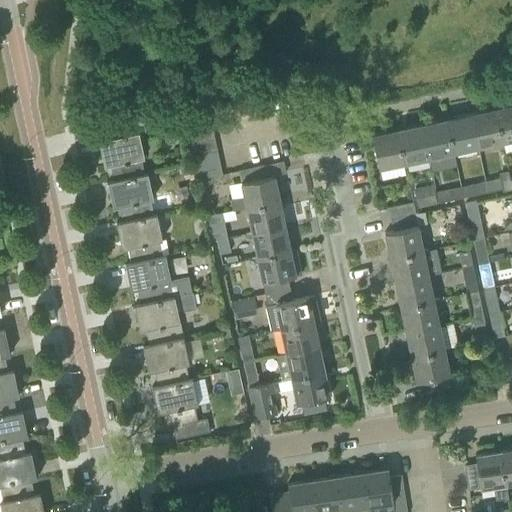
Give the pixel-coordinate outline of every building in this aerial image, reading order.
[(511,104),(495,108),(502,141),(511,139),(511,104)] [(502,141),(495,108),(471,113),(478,147),(502,141)] [(478,147),(471,113),(446,119),(453,152),(478,147)] [(211,126),(209,115),(184,120),(187,132),(211,126)] [(453,152),(446,119),(421,124),(428,157),(453,152)] [(98,140),(102,159),(104,166),(110,165),(113,180),(143,173),(140,158),(144,157),(138,131),(130,133),(127,121),(115,123),(118,136),(98,140)] [(428,157),(421,124),(397,129),(404,162),(428,157)] [(214,138),(211,126),(187,132),(189,143),(214,138)] [(404,162),(397,129),(371,135),(379,168),(404,162)] [(216,150),(214,138),(189,143),(192,155),(216,150)] [(219,162),(216,150),(192,155),(194,167),(219,162)] [(222,174),(219,162),(194,167),(197,179),(222,174)] [(263,165),(253,167),(238,170),(244,197),(230,199),(232,210),(246,207),(279,200),(274,175),(265,176),(263,165)] [(147,172),(143,173),(113,180),(107,181),(113,207),(118,206),(122,221),(152,214),(149,199),(153,198),(147,172)] [(499,178),(485,181),(487,191),(502,188),(499,178)] [(487,191),(485,181),(471,184),(473,194),(487,191)] [(438,202),(436,191),(434,182),(413,187),(418,206),(438,202)] [(452,199),(450,188),(436,191),(438,202),(452,199)] [(467,200),(471,231),(497,228),(493,197),(467,200)] [(284,225),(279,200),(246,207),(251,232),(284,225)] [(414,213),(412,201),(387,207),(390,219),(414,213)] [(205,216),(209,233),(226,229),(222,212),(205,216)] [(156,213),(152,214),(122,221),(116,222),(121,248),(127,247),(131,262),(161,255),(158,241),(162,240),(156,213)] [(392,230),(384,232),(389,257),(422,250),(420,240),(417,225),(414,213),(390,219),(392,230)] [(290,249),(284,225),(251,232),(257,256),(290,249)] [(230,251),(227,237),(216,239),(220,254),(230,251)] [(488,262),(485,247),(474,249),(478,264),(488,262)] [(290,249),(257,256),(265,293),(289,288),(287,276),(301,273),(298,257),(292,258),(290,249)] [(428,275),(422,250),(389,257),(395,282),(428,275)] [(458,253),(461,268),(472,265),(469,251),(458,253)] [(161,255),(131,262),(125,263),(129,282),(130,289),(136,288),(139,303),(170,296),(191,292),(188,275),(170,279),(165,254),(161,255)] [(491,276),(488,262),(478,264),(481,278),(491,276)] [(475,279),(472,265),(461,268),(464,281),(475,279)] [(433,300),(428,275),(395,282),(400,307),(433,300)] [(289,288),(265,293),(267,306),(265,306),(270,330),(280,328),(313,321),(311,312),(317,311),(314,295),(308,296),(292,299),(289,288)] [(139,303),(134,304),(138,323),(139,330),(145,329),(148,344),(179,337),(183,336),(179,322),(177,312),(196,308),(192,292),(191,292),(170,296),(139,303)] [(263,295),(236,296),(237,318),(264,317),(263,295)] [(499,311),(496,297),(485,299),(488,314),(499,311)] [(438,324),(433,300),(400,307),(405,331),(438,324)] [(483,315),(480,300),(469,302),(472,317),(483,315)] [(502,325),(499,311),(488,314),(491,327),(502,325)] [(486,329),(483,315),(472,317),(475,331),(486,329)] [(319,346),(313,321),(280,328),(286,353),(319,346)] [(444,349),(438,324),(405,331),(411,356),(444,349)] [(9,354),(5,335),(4,328),(0,328),(0,356),(4,355),(9,354)] [(238,337),(241,352),(252,349),(249,335),(238,337)] [(179,337),(148,344),(142,345),(148,371),(154,370),(157,385),(187,378),(184,363),(188,362),(183,336),(179,337)] [(324,371),(319,346),(286,353),(276,355),(282,380),(291,378),(324,371)] [(452,386),(448,366),(444,349),(411,356),(416,381),(425,379),(427,391),(452,386)] [(18,395),(14,376),(13,369),(7,370),(4,355),(0,356),(0,399),(12,397),(18,395)] [(259,385),(256,371),(245,374),(248,387),(259,385)] [(329,396),(324,371),(291,378),(296,403),(301,402),(303,414),(326,409),(324,397),(329,396)] [(191,377),(187,378),(157,385),(151,386),(157,412),(163,411),(166,427),(172,426),(175,438),(209,431),(206,417),(196,419),(193,404),(197,403),(191,377)] [(277,381),(260,385),(259,385),(248,387),(255,418),(276,413),(274,403),(271,404),(269,392),(279,390),(277,381)] [(0,442),(21,438),(27,436),(23,417),(22,410),(15,411),(12,397),(0,399),(0,442)] [(36,477),(32,458),(30,451),(25,452),(21,438),(0,442),(0,485),(30,479),(36,477)] [(511,482),(511,448),(500,450),(505,484),(511,482)] [(505,484),(500,450),(475,454),(476,463),(464,465),(468,489),(493,486),(495,499),(508,497),(505,484)] [(406,511),(401,474),(389,476),(388,468),(362,471),(367,505),(391,502),(392,511),(406,511)] [(367,505),(362,471),(337,475),(342,509),(367,505)] [(324,511),(342,509),(337,475),(312,479),(317,511),(324,511)] [(43,511),(41,499),(39,492),(33,494),(30,479),(0,485),(0,504),(1,511),(43,511)] [(317,511),(312,479),(287,483),(288,491),(268,494),(270,511),(317,511)]
